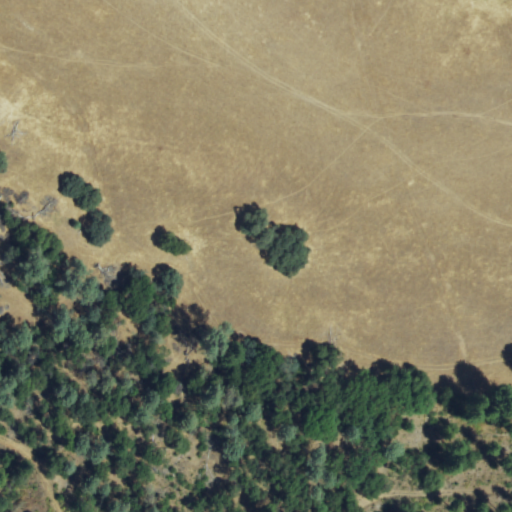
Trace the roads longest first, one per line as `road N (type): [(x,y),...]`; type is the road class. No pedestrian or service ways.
road 1 (residential): [(511,488),(390,494),(352,511),(48,478),(27,449),(0,435)]
road 2 (track): [(511,230),(464,212),(345,120),(178,44),(109,0)]
